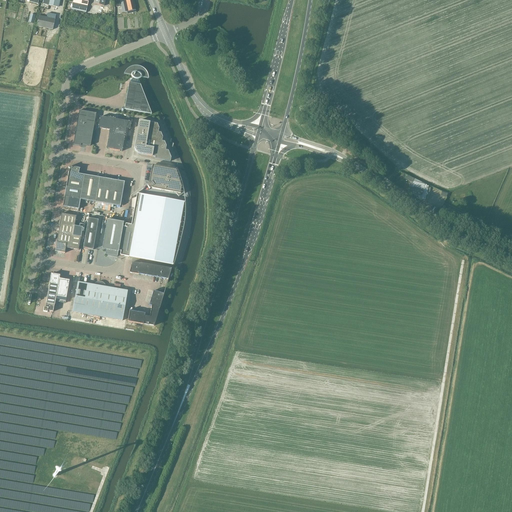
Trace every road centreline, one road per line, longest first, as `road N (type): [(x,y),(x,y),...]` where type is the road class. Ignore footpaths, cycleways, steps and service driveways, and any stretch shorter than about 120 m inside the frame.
road 1 (primary): [(166,442),(239,275),(280,137)]
road 2 (primary): [(258,131),(166,442)]
road 3 (unclassified): [(424,511),(469,240)]
road 4 (tertiary): [(469,240),(357,166),(280,137)]
road 5 (unclassified): [(53,152),(68,76),(165,32)]
road 6 (tertiary): [(258,131),(204,108),(165,32)]
road 7 (primary): [(280,137),(309,0)]
road 8 (primary): [(291,0),(258,131)]
